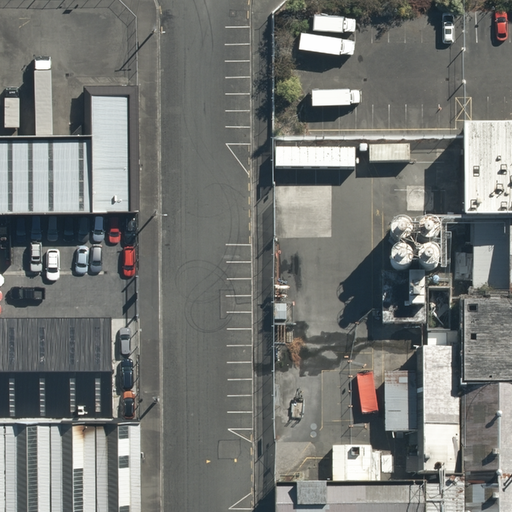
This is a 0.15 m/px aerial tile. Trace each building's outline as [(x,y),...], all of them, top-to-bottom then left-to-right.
[(85,144),(86,214),(136,213),(136,144),(135,96),(85,97),(85,144)] [(511,121),(457,122),(458,220),(511,219),(511,121)] [(85,144),(0,145),(0,215),(86,214),(85,144)] [(458,294),(511,293),(511,219),(458,220),(458,294)] [(459,391),(511,390),(511,293),(458,294),(459,344),(459,391)] [(0,422),(107,422),(106,323),(0,324),(0,422)] [(459,391),(459,344),(420,345),(421,484),(459,484),(459,391)] [(511,511),(511,390),(459,391),(459,484),(459,511),(511,511)] [(0,511),(140,511),(140,422),(107,422),(0,422),(0,511)] [(276,485),(276,511),(459,511),(459,484),(421,484),(276,485)]
